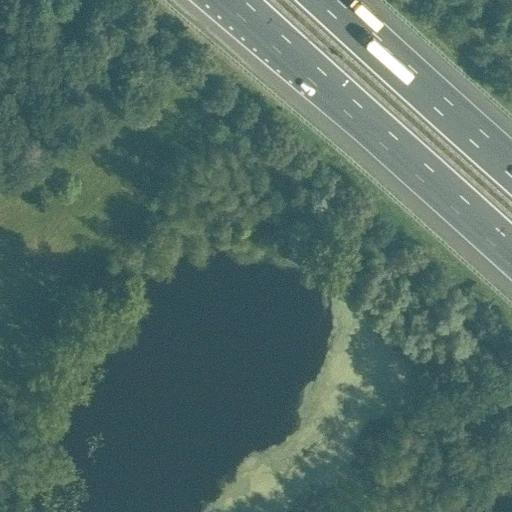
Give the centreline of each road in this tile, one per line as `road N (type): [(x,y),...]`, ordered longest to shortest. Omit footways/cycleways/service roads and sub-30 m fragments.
road 1 (motorway): [(232,0),(511,253)]
road 2 (motorway): [(511,165),(329,0)]
